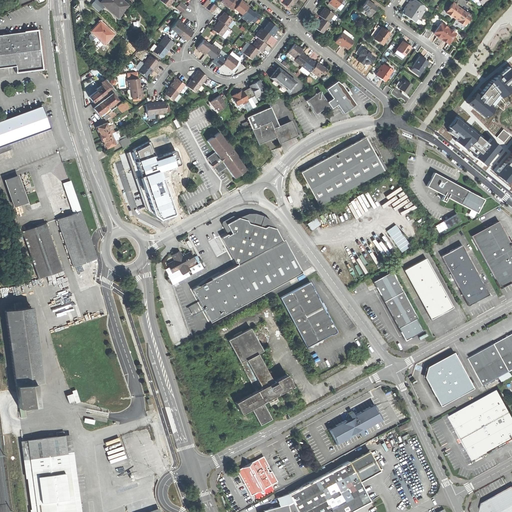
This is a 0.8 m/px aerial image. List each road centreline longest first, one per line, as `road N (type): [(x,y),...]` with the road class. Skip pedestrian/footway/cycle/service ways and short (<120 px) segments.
road 1 (unclassified): [(393,368),(261,183)]
road 2 (secondary): [(196,465),(153,330),(143,259)]
road 3 (secondary): [(128,270),(188,468)]
road 4 (residential): [(394,0),(387,17),(442,61),(400,121)]
road 5 (secondary): [(87,155),(59,0)]
road 6 (unclassified): [(386,120),(314,138),(261,183)]
road 7 (residential): [(294,25),(265,62),(235,80),(215,78),(182,53)]
road 8 (unclassified): [(453,495),(393,368)]
road 9 (residential): [(294,25),(383,100),(386,120)]
road 10 (unclassified): [(509,201),(400,121)]
road 11 (unclassified): [(511,304),(393,368)]
